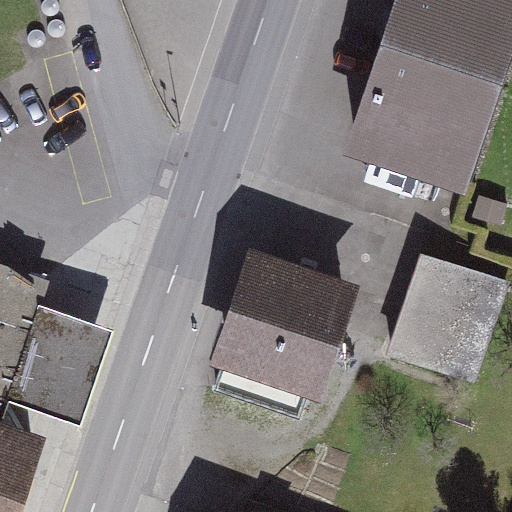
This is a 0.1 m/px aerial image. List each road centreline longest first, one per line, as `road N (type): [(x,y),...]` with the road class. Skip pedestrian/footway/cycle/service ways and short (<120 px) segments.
road 1 (secondary): [(92,511),(184,245)]
road 2 (secondary): [(184,245),(268,0)]
road 3 (residential): [(184,245),(102,0)]
